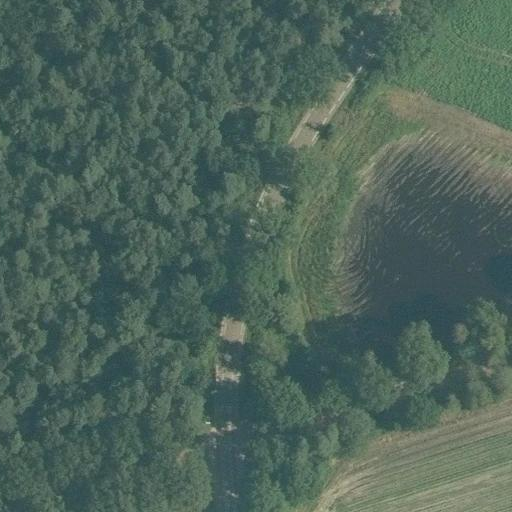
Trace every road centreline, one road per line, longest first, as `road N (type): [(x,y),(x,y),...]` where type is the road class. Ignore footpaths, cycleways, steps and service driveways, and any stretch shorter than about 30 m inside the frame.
road 1 (tertiary): [(231,511),(224,385),(245,269),(286,164),(397,0)]
road 2 (track): [(511,347),(5,511)]
